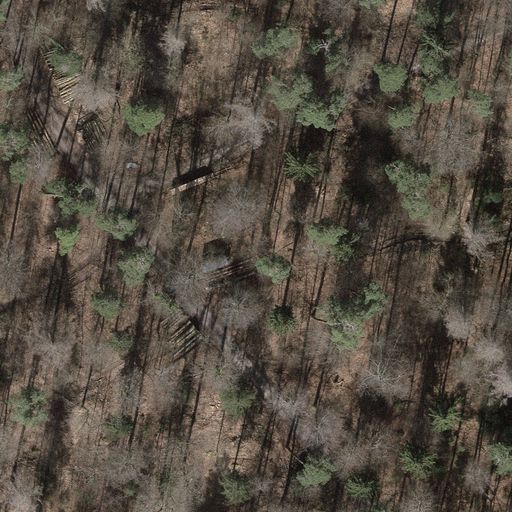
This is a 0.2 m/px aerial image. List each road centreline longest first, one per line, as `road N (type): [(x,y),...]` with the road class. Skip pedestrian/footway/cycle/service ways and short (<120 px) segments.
road 1 (track): [(4,0),(46,108),(92,175),(364,511)]
road 2 (track): [(92,175),(135,184),(175,173),(511,21)]
